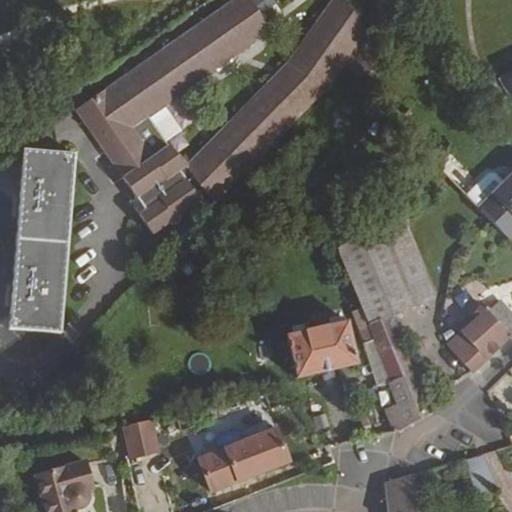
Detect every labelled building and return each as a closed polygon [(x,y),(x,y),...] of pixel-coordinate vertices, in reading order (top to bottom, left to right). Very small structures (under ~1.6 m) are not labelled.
[(249,0),(233,0),(75,110),(104,151),(107,150),(125,175),(122,178),(136,199),(145,212),(139,215),(153,235),(162,229),(167,236),(180,227),(178,225),(180,223),(180,221),(180,218),(180,217),(200,202),(206,212),(325,91),(367,32),(344,0),(331,0),(286,63),(187,164),(168,145),(152,157),(132,129),(254,44),(265,24),(249,0)] [(363,47),(346,61),(359,75),(376,60),(363,47)] [(24,152),(8,329),(41,332),(59,333),(74,155),(57,153),(24,152)] [(511,172),(477,208),(478,209),(509,239),(511,235),(511,172)] [(136,199),(131,204),(139,215),(145,212),(136,199)] [(393,204),(337,249),(374,340),(379,349),(380,349),(401,340),(394,322),(398,320),(396,314),(416,306),(406,282),(423,275),(393,204)] [(287,250),(286,264),(309,265),(309,251),(287,250)] [(462,334),(448,346),(472,373),(510,337),(508,334),(511,330),(511,315),(499,301),(487,312),(482,307),(458,330),(462,334)] [(347,321),(285,334),(295,379),(357,365),(347,321)] [(366,343),(369,359),(382,354),(380,349),(379,349),(374,340),(366,343)] [(382,354),(369,359),(376,386),(390,380),(414,372),(401,340),(380,349),(382,354)] [(387,410),(394,433),(396,432),(431,413),(414,372),(390,380),(399,405),(387,410)] [(121,426),(127,461),(161,455),(155,421),(121,426)] [(276,429),(198,460),(211,493),(289,462),(276,429)] [(481,455),(465,461),(476,494),(496,488),(481,455)] [(87,503),(89,498),(88,495),(86,491),(93,489),(85,461),(35,476),(45,511),(76,511),(76,510),(79,510),(82,509),(86,505),(87,503)] [(420,511),(413,475),(384,484),(387,511),(420,511)]
